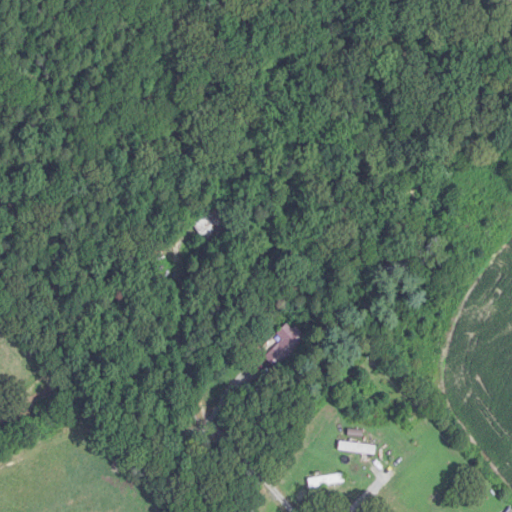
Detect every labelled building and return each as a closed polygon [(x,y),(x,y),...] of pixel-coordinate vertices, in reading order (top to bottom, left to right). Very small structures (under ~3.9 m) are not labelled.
[(236,233),(225,206),(196,217),(207,245),(236,233)] [(277,370),(307,342),(289,323),(275,337),(280,343),(265,357),(277,370)] [(351,413),(354,421),(394,409),(392,401),(351,413)] [(375,455),(376,447),(342,441),(340,449),(375,455)] [(345,482),(344,474),(309,480),(311,488),(345,482)]
